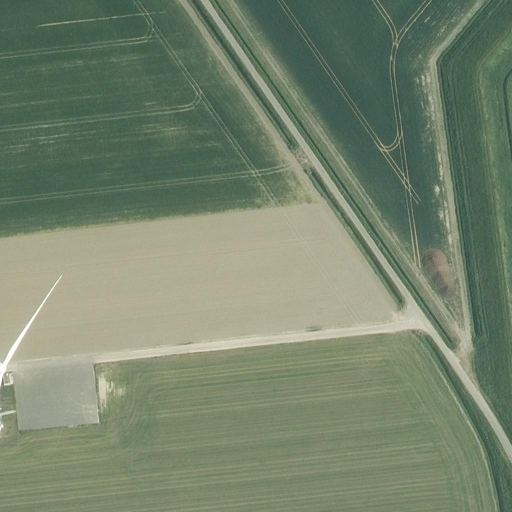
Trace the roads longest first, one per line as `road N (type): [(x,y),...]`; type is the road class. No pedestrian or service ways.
road 1 (unclassified): [(511,458),(200,0)]
road 2 (track): [(0,370),(425,325)]
